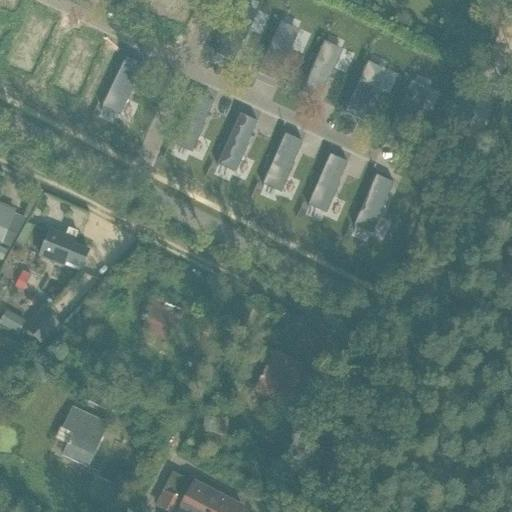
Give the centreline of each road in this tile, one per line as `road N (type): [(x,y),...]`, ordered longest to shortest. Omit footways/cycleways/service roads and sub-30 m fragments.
road 1 (unclassified): [(0,162),(386,349)]
road 2 (unclassified): [(394,323),(506,32)]
road 3 (unclassified): [(394,323),(138,193)]
road 4 (unclassified): [(342,511),(386,349)]
road 5 (unclassified): [(44,0),(195,70)]
road 6 (unclassified): [(138,193),(0,122)]
road 7 (unclassified): [(138,193),(195,70)]
